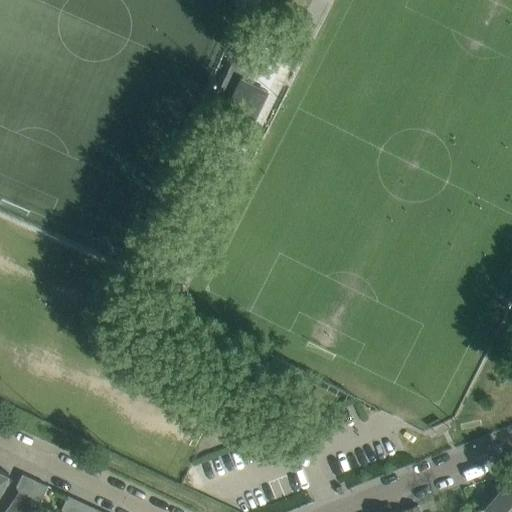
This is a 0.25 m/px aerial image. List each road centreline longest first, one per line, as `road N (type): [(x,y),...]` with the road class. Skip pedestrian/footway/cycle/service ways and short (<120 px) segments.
road 1 (residential): [(334,511),(511,442)]
road 2 (residential): [(152,511),(0,441)]
